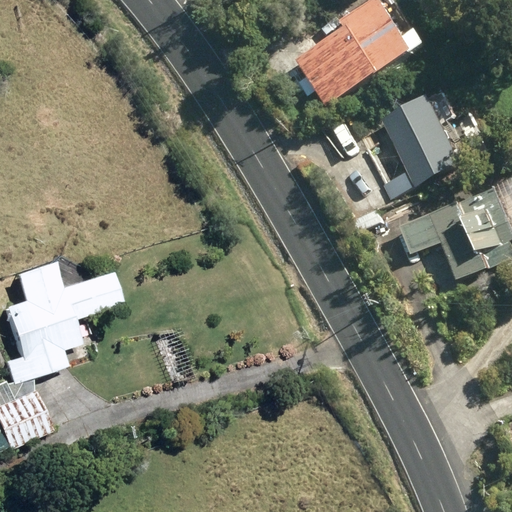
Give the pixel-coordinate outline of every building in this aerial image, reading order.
[(327,93),(338,111),(432,55),(400,1),(396,4),(393,0),(386,0),(355,18),(363,32),(310,64),(312,67),(300,75),(315,100),(327,93)] [(395,123),(425,191),(476,168),(447,101),(395,123)] [(511,194),(412,230),(422,258),(454,247),(467,284),(511,267),(511,194)] [(362,222),(366,234),(389,226),(385,214),(362,222)] [(0,452),(11,447),(13,451),(54,430),(35,394),(33,379),(69,367),(64,350),(84,344),(76,320),(124,304),(113,271),(65,287),(56,262),(18,275),(27,301),(6,307),(23,358),(7,363),(14,383),(7,386),(6,381),(0,383),(0,452)]
